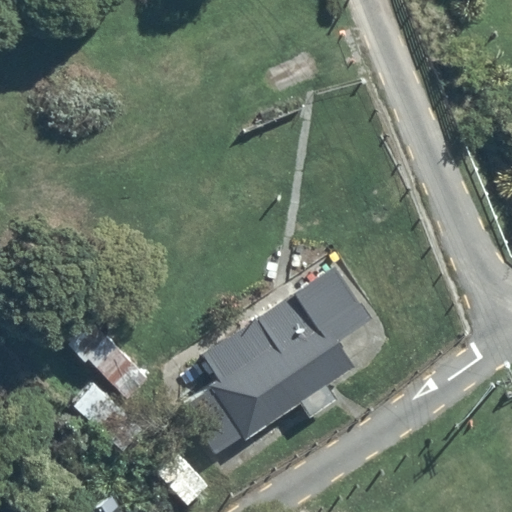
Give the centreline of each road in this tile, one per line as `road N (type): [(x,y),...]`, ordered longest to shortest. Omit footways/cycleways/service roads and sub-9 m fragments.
road 1 (residential): [(365,0),(509,333)]
road 2 (residential): [(249,511),(509,333)]
